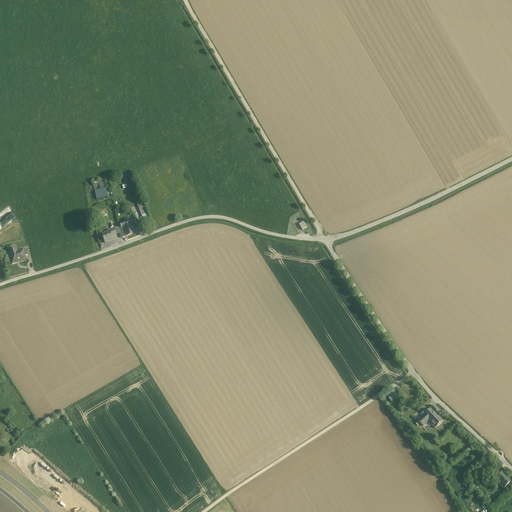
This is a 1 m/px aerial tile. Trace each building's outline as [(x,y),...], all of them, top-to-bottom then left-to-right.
[(107,170),(104,152),(98,153),(101,171),(107,170)] [(110,196),(106,179),(93,182),(96,198),(110,196)] [(152,219),(147,204),(139,207),(144,222),(152,219)] [(138,232),(134,219),(119,224),(123,237),(138,232)] [(17,237),(15,233),(20,231),(19,228),(7,233),(10,240),(17,237)] [(114,241),(110,230),(99,233),(103,245),(114,241)] [(12,265),(27,260),(24,250),(17,252),(15,246),(6,249),(12,265)] [(444,415),(436,406),(418,422),(424,428),(430,423),(437,430),(445,422),(441,418),(444,415)] [(504,490),(511,482),(511,480),(504,473),(495,481),(504,490)]
